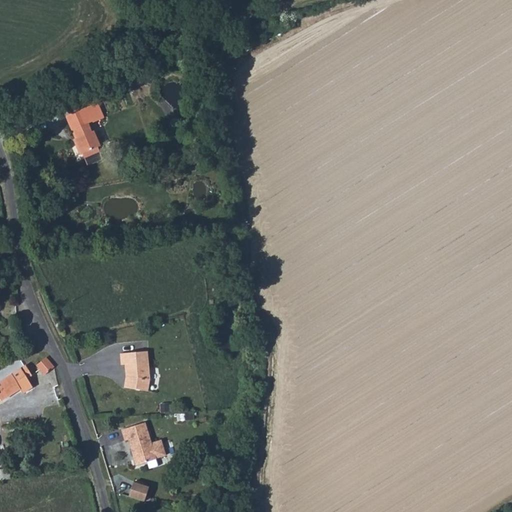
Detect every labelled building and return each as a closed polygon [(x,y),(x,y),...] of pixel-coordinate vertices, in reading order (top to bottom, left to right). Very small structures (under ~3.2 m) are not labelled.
[(103,103),(74,117),(86,143),(82,145),(86,155),(91,154),(95,165),(112,158),(106,147),(108,146),(96,124),(94,121),(109,114),(103,103)] [(109,114),(94,121),(96,124),(110,117),(109,114)] [(152,359),(126,359),(126,370),(130,370),(131,387),(130,386),(129,393),(152,397),(153,381),(152,359)] [(13,363),(0,371),(0,380),(18,369),(13,363)] [(60,376),(52,367),(42,376),(46,381),(50,384),(60,376)] [(30,372),(0,390),(0,408),(21,396),(23,399),(34,392),(29,385),(36,381),(30,372)] [(50,384),(46,381),(39,388),(48,397),(55,390),(50,384)] [(148,427),(125,434),(127,445),(130,444),(138,470),(159,463),(154,448),(148,427)] [(154,448),(159,463),(169,460),(164,445),(154,448)] [(148,501),(151,485),(135,481),(131,497),(148,501)]
